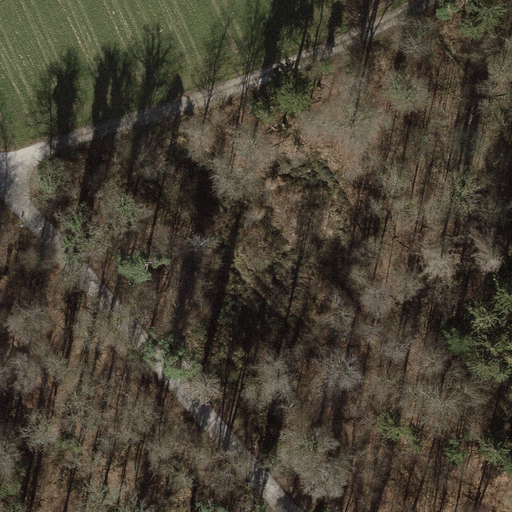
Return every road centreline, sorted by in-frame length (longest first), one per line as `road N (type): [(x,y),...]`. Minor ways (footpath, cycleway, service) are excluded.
road 1 (track): [(430,0),(250,79),(0,162)]
road 2 (track): [(299,511),(0,176)]
